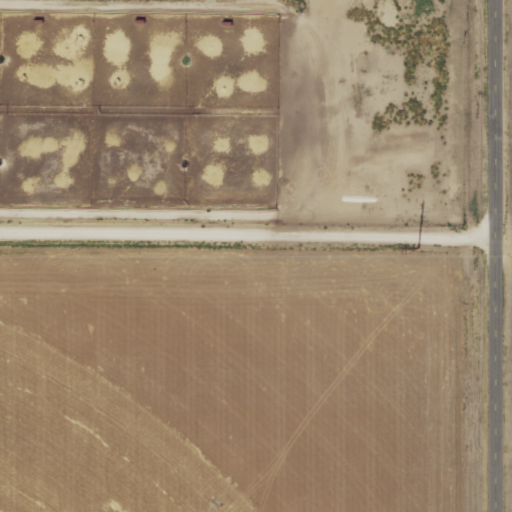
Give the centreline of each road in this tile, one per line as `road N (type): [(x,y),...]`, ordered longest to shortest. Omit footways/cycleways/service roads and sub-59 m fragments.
road 1 (secondary): [(504,511),(503,0)]
road 2 (residential): [(505,236),(0,229)]
